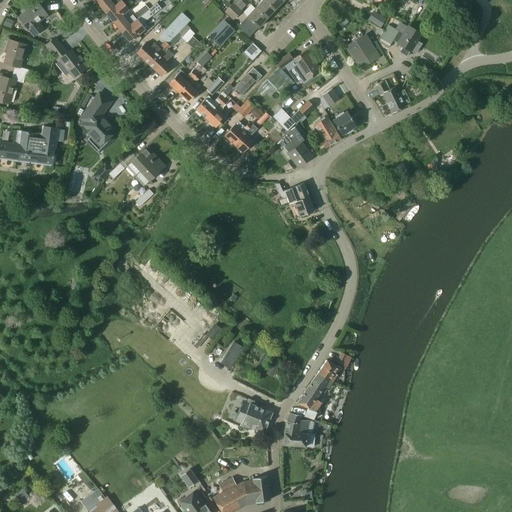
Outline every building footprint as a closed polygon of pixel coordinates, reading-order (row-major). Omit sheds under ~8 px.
[(110,0),(109,0),(100,0),(97,3),(105,13),(114,6),(120,1),(121,0),(120,0),(110,0)] [(121,0),(120,1),(114,6),(105,13),(113,22),(122,15),(126,12),(128,10),(125,5),(121,0)] [(224,0),(222,3),(228,8),(231,5),(229,3),(231,0),(224,0)] [(228,8),(225,12),(233,20),(241,11),(236,7),(242,0),(236,0),(231,5),(228,8)] [(263,0),(256,8),(267,19),(275,10),(265,0),(263,0)] [(284,1),(283,0),(265,0),(275,10),(284,1)] [(29,7),(30,8),(19,17),(28,30),(33,36),(44,28),(39,21),(47,15),(36,1),(29,7)] [(149,10),(145,13),(149,18),(160,9),(156,4),(149,9),(149,10)] [(149,10),(145,5),(136,12),(140,17),(145,13),(149,10)] [(267,19),(256,8),(247,17),(258,28),(267,19)] [(121,32),(129,42),(138,35),(145,29),(141,25),(149,18),(145,13),(140,17),(140,18),(138,19),(137,18),(136,20),(121,32)] [(379,16),(378,18),(372,14),(369,19),(381,27),(386,19),(379,16)] [(113,22),(121,32),(136,20),(132,15),(126,20),(122,15),(113,22)] [(220,46),(235,31),(225,21),(210,36),(220,46)] [(186,25),(168,44),(170,47),(189,27),(186,25)] [(388,25),(378,42),(388,48),(393,41),(398,44),(402,47),(399,53),(407,57),(409,52),(410,52),(415,54),(419,48),(414,45),(421,34),(408,26),(403,35),(388,25)] [(253,33),(250,36),(259,43),(261,40),(253,33)] [(45,45),(49,51),(60,43),(55,37),(45,45)] [(377,57),(382,54),(376,41),(370,45),(365,37),(348,47),(360,68),(377,57)] [(4,63),(15,66),(13,73),(25,76),(25,77),(29,78),(31,71),(20,67),(26,45),(9,40),(6,48),(8,48),(4,63)] [(71,49),(68,52),(60,43),(49,51),(57,61),(59,60),(74,78),(88,67),(82,60),(81,61),(71,49)] [(148,64),(161,51),(154,43),(150,47),(145,43),(136,52),(148,64)] [(243,52),(252,61),(260,53),(251,44),(243,52)] [(167,51),(163,48),(161,51),(148,64),(161,76),(170,66),(166,62),(169,58),(173,54),(168,50),(167,51)] [(276,63),(279,67),(281,69),(285,67),(288,71),(292,68),(303,84),(312,77),(310,75),(317,70),(310,59),(311,58),(306,51),(293,60),(289,54),(276,63)] [(197,66),(188,75),(192,78),(200,70),(197,66)] [(281,69),(279,67),(256,90),(262,97),(266,93),(270,97),(277,90),(282,95),(294,83),(281,69)] [(253,68),(234,88),(241,95),(254,81),(256,83),(262,76),(253,68)] [(178,73),(169,83),(178,92),(188,82),(190,80),(192,78),(188,75),(187,76),(181,70),(178,73)] [(200,70),(192,78),(192,79),(195,81),(196,82),(204,73),(200,70)] [(0,100),(10,103),(16,81),(23,83),(25,77),(25,76),(13,73),(11,79),(0,76),(0,77),(0,100)] [(188,82),(178,92),(188,102),(198,92),(192,86),(191,85),(195,81),(192,79),(192,78),(190,80),(188,82)] [(218,80),(207,92),(212,97),(223,85),(218,80)] [(398,93),(395,87),(389,90),(385,81),(376,86),(380,95),(383,94),(392,113),(405,107),(404,104),(409,102),(404,90),(398,93)] [(230,85),(223,92),(226,96),(227,95),(233,89),(230,85)] [(322,96),(320,99),(320,103),(324,109),(338,99),(332,89),(322,96)] [(223,92),(219,96),(214,101),(208,96),(205,99),(196,109),(205,118),(215,108),(219,104),(223,99),(226,96),(223,92)] [(114,139),(110,135),(115,131),(101,116),(111,101),(99,93),(80,119),(82,121),(78,124),(88,135),(84,139),(99,154),(114,139)] [(83,108),(90,95),(87,93),(80,106),(83,108)] [(223,99),(219,104),(223,107),(230,100),(226,96),(223,99)] [(244,118),(255,106),(247,99),(240,107),(237,111),(244,118)] [(314,107),(308,101),(290,118),(293,122),(295,123),(296,124),(314,107)] [(215,108),(205,118),(215,127),(225,117),(220,113),(223,110),(223,107),(219,104),(215,108)] [(251,113),(257,119),(262,113),(256,107),(251,113)] [(293,122),(281,109),(273,117),(286,131),(295,123),(293,122)] [(356,125),(352,119),(346,111),(332,120),(342,135),(356,125)] [(325,148),(340,139),(327,118),(314,126),(322,139),(320,140),(325,148)] [(245,127),(243,125),(240,129),(235,124),(224,136),(233,144),(244,133),(247,130),(245,127)] [(0,156),(53,164),(54,150),(54,149),(56,150),(57,141),(63,142),(65,130),(58,129),(58,128),(42,125),(41,134),(19,131),(17,145),(0,142),(0,156)] [(283,138),(280,141),(284,146),(287,144),(290,141),(296,137),(298,140),(300,142),(306,138),(304,135),(296,125),(283,138)] [(247,130),(250,133),(252,134),(256,130),(254,128),(251,126),(247,130)] [(233,144),(243,153),(253,142),(249,138),(252,134),(250,133),(247,130),(244,133),(233,144)] [(287,144),(284,146),(289,153),(288,153),(299,167),(311,158),(301,144),(301,143),(300,142),(298,140),(296,137),(290,141),(287,144)] [(147,147),(131,162),(127,166),(122,161),(109,174),(113,179),(126,166),(135,176),(134,177),(135,177),(136,176),(156,157),(147,147)] [(156,157),(136,176),(135,177),(143,186),(149,180),(149,181),(165,166),(156,157)] [(105,162),(90,177),(98,184),(112,169),(105,162)] [(413,174),(407,183),(412,187),(419,178),(413,174)] [(309,196),(304,183),(284,191),(289,203),(294,202),(309,196)] [(139,207),(153,194),(149,189),(135,202),(139,207)] [(294,202),(300,217),(314,211),(309,196),(294,202)] [(213,324),(208,336),(216,340),(222,328),(213,324)] [(230,369),(244,347),(233,341),(220,363),(230,369)] [(337,362),(346,367),(351,358),(341,353),(337,362)] [(273,377),(281,363),(274,359),(265,373),(273,377)] [(326,360),(317,373),(329,379),(332,382),(341,368),(326,360)] [(308,387),(297,403),(308,408),(323,386),(327,389),(332,382),(329,379),(317,373),(314,378),(308,387)] [(249,404),(240,426),(241,426),(243,427),(244,425),(256,430),(256,431),(256,433),(257,434),(259,434),(260,434),(261,434),(262,432),(263,433),(264,433),(273,412),(272,412),(253,405),(254,402),(248,399),(247,403),(249,404)] [(284,432),(283,445),(306,446),(313,446),(313,448),(322,449),(322,448),(323,448),(324,438),(322,438),(323,434),(314,433),(306,432),(307,420),(301,420),(302,416),(290,413),(287,421),(284,432)] [(223,458),(247,457),(247,447),(223,448),(223,458)] [(198,481),(190,469),(180,476),(189,488),(198,481)] [(213,498),(221,511),(232,511),(246,505),(255,503),(270,500),(267,476),(253,479),(252,476),(249,477),(250,481),(243,482),(223,492),(213,498)] [(222,492),(236,485),(232,477),(218,484),(222,492)] [(204,505),(196,494),(195,493),(193,491),(178,501),(180,504),(181,506),(185,511),(210,511),(205,504),(204,505)] [(118,511),(107,496),(106,497),(103,492),(92,500),(89,497),(84,501),(89,509),(85,511),(118,511)]
